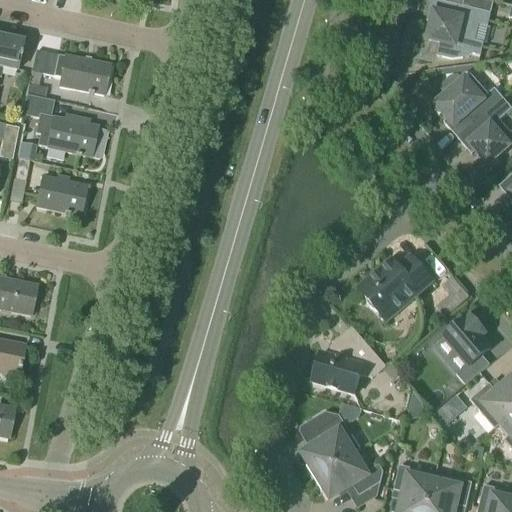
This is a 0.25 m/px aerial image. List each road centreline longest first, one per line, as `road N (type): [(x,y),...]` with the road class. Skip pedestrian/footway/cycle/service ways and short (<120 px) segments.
road 1 (tertiary): [(168,471),(304,0)]
road 2 (residential): [(292,511),(271,448),(311,301),(406,210)]
road 3 (residential): [(339,0),(312,87),(327,121),(406,210)]
road 4 (residential): [(49,498),(119,274)]
road 5 (residential): [(119,274),(180,50)]
road 6 (residential): [(445,173),(376,84),(402,0)]
road 7 (residential): [(180,50),(0,7)]
road 8 (residential): [(406,210),(511,333)]
road 9 (residential): [(119,274),(0,248)]
